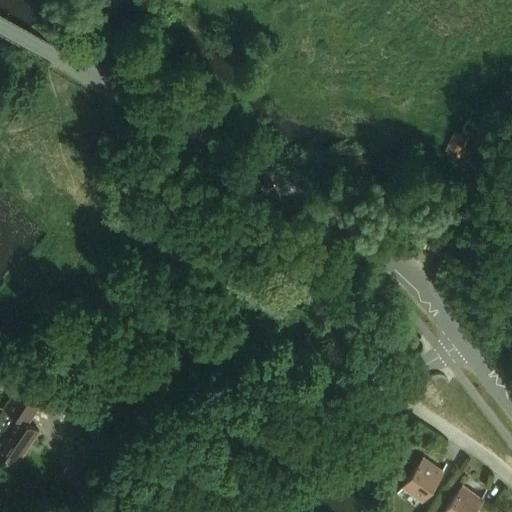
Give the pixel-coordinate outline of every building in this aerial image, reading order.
[(443,154),(459,161),(469,138),(453,131),(443,154)] [(118,279),(101,308),(123,321),(140,293),(118,279)] [(0,453),(16,464),(39,429),(28,422),(39,405),(16,390),(5,406),(16,414),(0,436),(0,453)] [(424,456),(404,485),(423,499),(443,470),(424,456)] [(472,511),(483,498),(463,484),(443,511),(472,511)]
